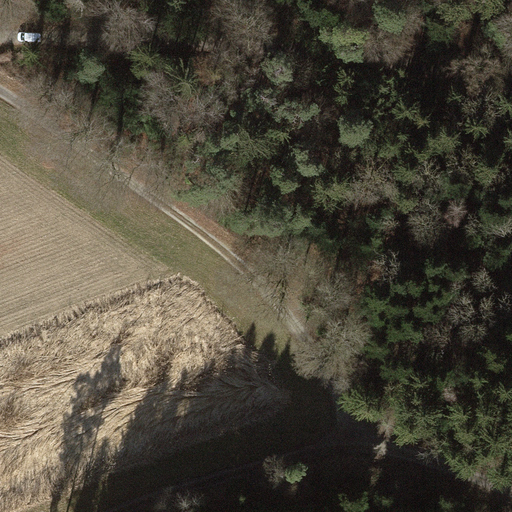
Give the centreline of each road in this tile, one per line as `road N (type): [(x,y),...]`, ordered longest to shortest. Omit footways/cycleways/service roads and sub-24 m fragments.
road 1 (track): [(121,511),(327,447),(343,432),(337,402),(290,312),(178,211),(0,94)]
road 2 (track): [(0,39),(151,34),(511,82)]
road 3 (track): [(511,483),(343,432)]
